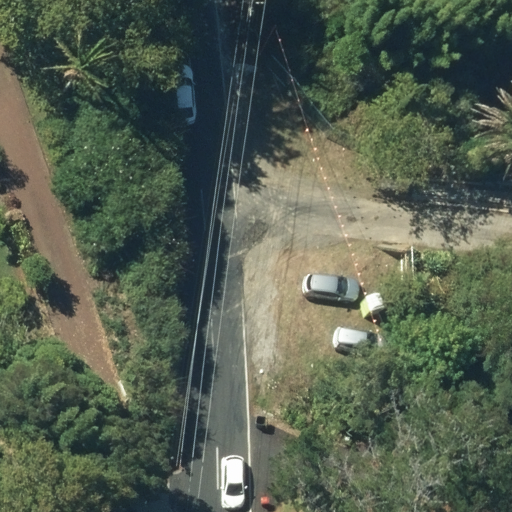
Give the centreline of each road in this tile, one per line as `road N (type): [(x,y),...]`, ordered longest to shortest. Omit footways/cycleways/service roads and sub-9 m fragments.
road 1 (residential): [(182,0),(205,205),(215,511)]
road 2 (unknown): [(205,205),(511,245)]
road 3 (unknown): [(214,466),(409,511)]
